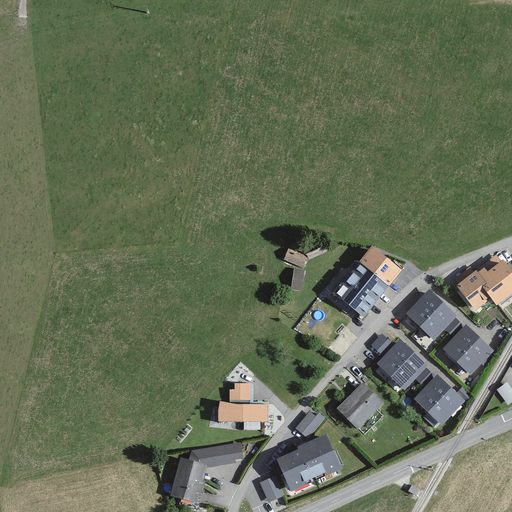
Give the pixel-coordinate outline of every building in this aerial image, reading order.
[(289,247),(284,258),(304,267),(309,256),(289,247)] [(403,270),(370,248),(331,291),(360,318),(403,270)] [(511,288),(511,280),(499,259),(475,274),(491,301),(511,288)] [(296,267),(291,287),(302,289),(306,269),(296,267)] [(487,299),(470,273),(452,285),(469,310),(487,299)] [(456,315),(430,290),(406,314),(432,339),(456,315)] [(494,350),(467,325),(443,350),(470,375),(494,350)] [(382,332),(372,344),(382,352),(392,341),(382,332)] [(425,365),(400,339),(376,363),(401,389),(425,365)] [(460,398),(433,374),(411,399),(438,423),(460,398)] [(508,403),(511,400),(511,386),(508,380),(497,388),(508,403)] [(384,404),(360,381),(334,407),(357,430),(384,404)] [(230,400),(219,400),(220,421),(268,421),(268,405),(250,405),(250,385),(234,385),(234,388),(230,388),(230,400)] [(314,416),(310,412),(296,428),(309,439),(326,418),(318,412),(314,416)] [(341,467),(326,435),(276,458),(291,490),(341,467)] [(192,451),(189,461),(205,465),(204,468),(236,464),(236,460),(244,458),(241,442),(192,451)] [(204,468),(205,465),(189,461),(177,458),(168,495),(195,502),(204,468)] [(285,494),(281,485),(275,488),(270,477),(260,481),(269,501),(285,494)]
